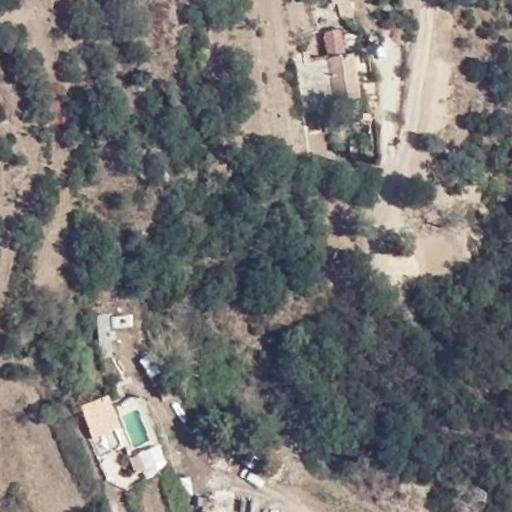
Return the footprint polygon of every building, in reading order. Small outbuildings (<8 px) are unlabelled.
[(349,0),(324,0),(326,18),(351,16),(349,0)] [(341,37),(322,40),(327,65),(295,70),(302,114),(357,105),(350,62),(345,63),(341,37)] [(86,435),(90,442),(114,429),(108,415),(100,399),(77,411),(75,412),(86,435)] [(136,456),(130,458),(137,473),(144,470),(136,456)] [(252,511),(253,510),(246,500),(205,494),(202,511),(252,511)]
